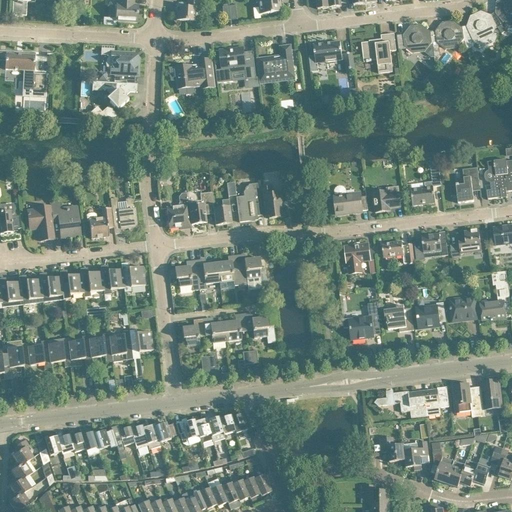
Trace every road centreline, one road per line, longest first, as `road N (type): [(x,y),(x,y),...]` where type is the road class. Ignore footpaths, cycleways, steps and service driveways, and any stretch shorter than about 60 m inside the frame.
road 1 (residential): [(156,246),(511,210)]
road 2 (unclassified): [(253,394),(511,362)]
road 3 (residential): [(156,246),(147,174),(154,40)]
road 4 (residential): [(476,0),(300,26)]
road 5 (unclassified): [(4,424),(174,402)]
road 6 (residential): [(174,402),(156,246)]
road 7 (residential): [(0,263),(156,246)]
road 8 (residential): [(154,40),(0,30)]
road 9 (residential): [(300,26),(154,40)]
